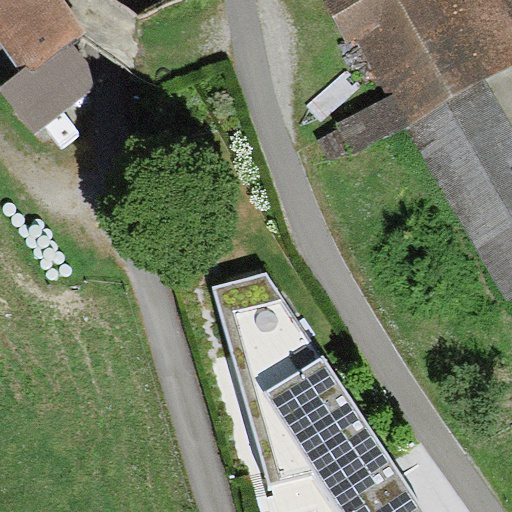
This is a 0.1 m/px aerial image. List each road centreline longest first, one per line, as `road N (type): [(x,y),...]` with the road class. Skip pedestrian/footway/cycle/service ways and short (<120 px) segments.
road 1 (residential): [(487,511),(395,382),(291,192),(255,90),(239,0)]
road 2 (residential): [(126,0),(113,92),(115,180),(218,511)]
